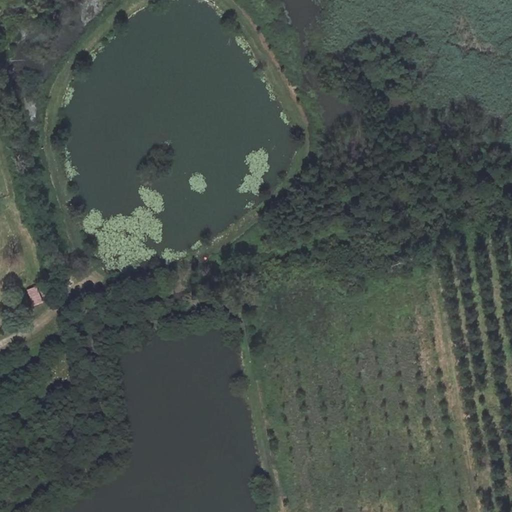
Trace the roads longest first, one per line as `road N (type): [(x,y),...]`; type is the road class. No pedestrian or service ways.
road 1 (track): [(86,270),(132,284),(170,277),(215,250),(291,174),(303,148),(299,116),(223,0)]
road 2 (track): [(141,0),(96,31),(52,90),(46,142),(76,248)]
